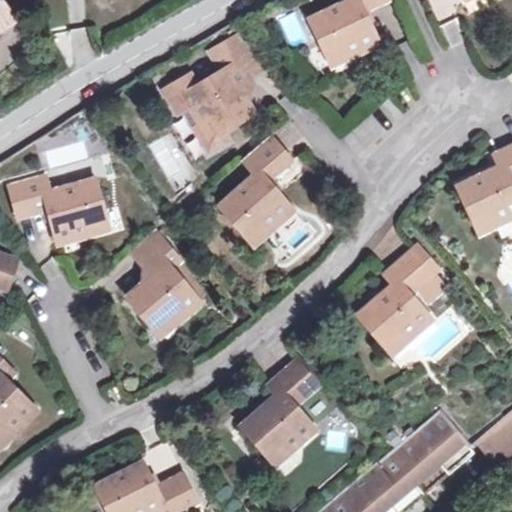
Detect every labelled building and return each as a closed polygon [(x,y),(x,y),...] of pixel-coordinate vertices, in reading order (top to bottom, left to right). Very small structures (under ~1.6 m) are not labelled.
[(326,60),(341,52),(343,57),(378,43),(365,15),(393,3),(391,0),(351,0),(352,2),(310,22),(326,60)] [(429,0),(433,18),(449,15),(446,0),(429,0)] [(0,11),(0,29),(8,24),(0,11)] [(224,131),(252,117),(237,88),(265,74),(250,45),(222,60),(228,70),(202,83),(196,71),(167,86),(180,112),(197,103),(206,120),(197,125),(210,150),(229,141),(224,131)] [(256,230),(262,236),(292,211),(268,182),(289,164),(269,139),(239,163),(251,178),(215,209),(244,241),(256,230)] [(473,228),(490,218),(494,227),(511,217),(511,148),(494,158),(498,168),(455,190),(473,228)] [(45,218),(53,248),(87,239),(85,234),(103,228),(92,187),(44,200),(41,185),(6,195),(14,226),(45,218)] [(137,271),(164,249),(154,235),(126,258),(137,271)] [(179,266),(164,249),(137,271),(147,283),(122,305),(148,336),(161,324),(167,329),(194,307),(169,277),(179,266)] [(383,352),(397,340),(401,344),(428,322),(409,299),(434,278),(413,252),(382,277),(391,289),(355,320),(383,352)] [(0,297),(2,298),(13,270),(0,264),(0,297)] [(263,467),(278,455),(282,459),(309,437),(290,414),(314,393),(292,367),(262,392),(272,404),(237,434),(263,467)] [(0,435),(4,439),(29,415),(3,386),(9,381),(0,371),(0,435)] [(381,511),(389,503),(396,511),(399,511),(471,448),(470,444),(438,406),(384,448),(312,511),(381,511)] [(497,459),(511,446),(511,408),(477,438),(497,459)] [(190,511),(193,511),(177,481),(150,494),(137,469),(89,494),(98,511),(190,511)]
